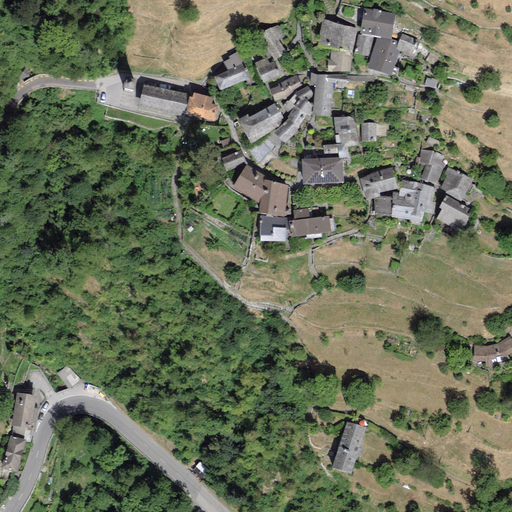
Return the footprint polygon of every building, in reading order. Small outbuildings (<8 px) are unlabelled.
[(364,9),(360,33),(391,39),(395,13),(364,9)] [(316,47),(330,49),(353,52),(356,29),(341,25),(323,18),(316,47)] [(259,34),(274,60),(286,53),(279,40),(285,36),(277,24),(259,34)] [(417,40),(402,34),(398,42),(395,49),(399,51),(411,55),(417,40)] [(374,37),(358,35),(354,54),(369,56),(374,37)] [(395,49),(398,42),(391,40),(377,37),(367,68),(391,76),(399,51),(395,49)] [(350,72),(353,52),(330,49),(330,60),(327,60),(327,72),(350,72)] [(223,62),(228,71),(242,65),(245,64),(239,51),(229,56),(230,59),(223,62)] [(255,62),(264,83),(279,76),(273,62),(270,64),(267,57),(255,62)] [(214,76),(219,91),(248,79),(242,65),(228,71),(214,76)] [(29,76),(26,67),(16,71),(19,80),(29,76)] [(315,85),(312,115),(330,117),(333,83),(335,83),(336,81),(346,82),(347,76),(347,75),(317,76),(311,73),(310,85),(315,85)] [(296,75),(280,83),(278,84),(279,86),(270,89),(274,102),(287,98),(293,92),(302,86),(296,75)] [(436,81),(426,78),(425,85),(434,87),(436,81)] [(187,93),(144,85),(139,107),(182,115),(187,93)] [(313,94),(307,86),(295,94),(288,102),(287,100),(282,107),(289,115),(286,117),(289,118),(274,132),(285,143),(297,129),(306,114),(309,116),(310,114),(312,105),(307,99),(313,94)] [(218,105),(211,104),(213,97),(193,93),(192,97),(189,97),(185,114),(215,121),(218,105)] [(247,115),(238,119),(251,144),(279,126),(281,119),(284,119),(278,107),(276,108),(275,104),(249,118),(247,115)] [(350,117),(333,118),(337,144),(323,145),(323,158),(339,158),(342,158),(348,157),(346,147),(359,145),(355,120),(350,117)] [(375,122),(361,122),(361,142),(375,141),(375,122)] [(444,155),(421,150),(419,162),(426,163),(421,179),(436,183),(445,163),(442,162),(444,155)] [(222,159),(227,171),(247,163),(242,151),(222,159)] [(323,158),(301,159),(302,184),(343,183),(342,158),(339,158),(323,158)] [(265,176),(247,165),(233,187),(259,203),(258,213),(284,217),(288,186),(264,179),(265,176)] [(446,176),(440,188),(446,191),(445,193),(461,201),(462,199),(472,179),(450,168),(448,167),(444,175),(446,176)] [(374,172),(360,179),(366,200),(373,198),(380,196),(378,193),(396,189),(392,168),(374,172)] [(393,197),(391,216),(391,217),(410,220),(418,183),(401,180),(399,193),(393,192),(393,197)] [(434,186),(418,183),(410,220),(422,222),(424,212),(433,214),(435,203),(431,202),(434,186)] [(391,216),(393,197),(381,196),(373,198),(374,215),(391,216)] [(440,208),(441,209),(436,219),(461,231),(469,215),(466,213),(468,208),(446,196),(440,208)] [(294,220),(288,221),(290,237),(330,232),(328,216),(310,218),(308,208),(293,210),(294,220)] [(286,218),(260,216),(260,241),(285,241),(286,218)] [(486,347),(474,346),(473,361),(485,362),(486,367),(501,365),(511,360),(507,355),(511,352),(511,339),(510,336),(498,344),(486,347)] [(17,473),(25,440),(23,439),(26,428),(31,429),(31,423),(34,408),(36,396),(16,393),(11,426),(13,426),(12,436),(10,436),(1,469),(17,473)] [(366,429),(346,422),(331,468),(351,475),(356,457),(360,458),(363,449),(359,448),(366,429)] [(215,469),(203,460),(197,467),(209,477),(215,469)]
